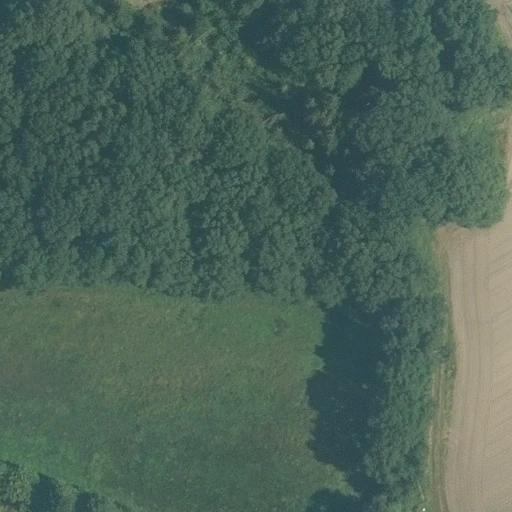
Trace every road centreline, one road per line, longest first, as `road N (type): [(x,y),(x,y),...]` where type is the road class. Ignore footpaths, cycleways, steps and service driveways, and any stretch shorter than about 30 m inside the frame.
road 1 (track): [(408,254),(415,343),(381,488),(384,511)]
road 2 (track): [(408,254),(384,123),(390,12),(383,0)]
